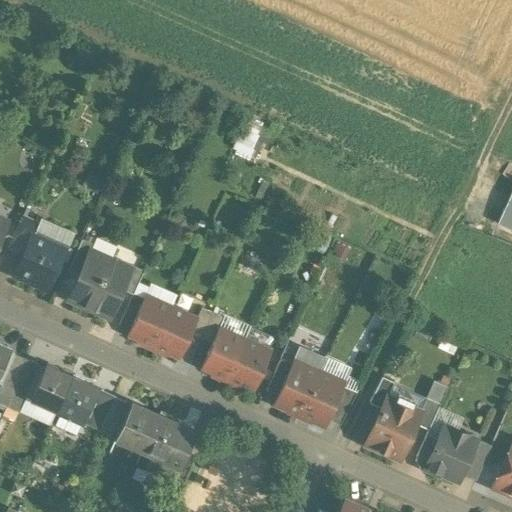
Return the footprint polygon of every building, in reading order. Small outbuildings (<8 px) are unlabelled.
[(249,156),(264,129),(244,118),(229,146),(249,156)] [(511,189),(497,223),(511,229),(511,189)] [(21,217),(7,248),(23,256),(33,232),(35,232),(38,225),(21,217)] [(35,232),(33,232),(23,256),(14,276),(45,290),(64,246),(35,232)] [(80,240),(67,271),(77,276),(88,252),(89,252),(92,245),(80,240)] [(89,252),(88,252),(77,276),(67,300),(108,318),(120,290),(129,270),(128,270),(89,252)] [(129,270),(120,290),(131,295),(132,293),(142,271),(130,266),(128,270),(129,270)] [(131,295),(117,326),(128,331),(143,298),(132,293),(131,295)] [(128,331),(127,335),(141,341),(140,345),(151,350),(170,307),(144,296),(128,331)] [(196,319),(170,307),(151,350),(162,355),(164,351),(178,358),(189,334),(196,319)] [(211,313),(200,308),(196,319),(189,334),(200,339),(211,313)] [(211,313),(200,339),(211,344),(218,328),(222,318),(211,313)] [(244,340),(218,328),(211,344),(200,368),(215,374),(213,378),(224,383),(225,383),(244,340)] [(244,340),(225,383),(236,388),(237,384),(252,391),(270,352),(244,340)] [(0,373),(10,350),(0,345),(0,373)] [(26,359),(15,354),(0,388),(0,403),(5,406),(26,359)] [(26,359),(5,406),(18,412),(38,364),(26,359)] [(279,359),(265,392),(276,397),(290,364),(279,359)] [(276,397),(273,404),(298,416),(318,372),(292,360),(276,397)] [(70,376),(44,364),(29,399),(55,410),(70,376)] [(344,383),(318,372),(298,416),(324,427),(328,420),(342,387),(344,383)] [(70,376),(55,410),(81,422),(96,388),(70,376)] [(393,383),(381,378),(368,403),(380,408),(385,396),(387,397),(393,383)] [(356,393),(342,387),(328,420),(339,425),(356,393)] [(101,392),(86,426),(98,431),(113,397),(101,392)] [(387,397),(385,396),(380,408),(364,445),(398,460),(414,424),(420,411),(419,411),(387,397)] [(98,431),(97,433),(110,439),(126,403),(113,397),(98,431)] [(439,404),(425,398),(419,411),(420,411),(414,424),(427,430),(439,404)] [(157,415),(131,403),(115,439),(141,450),(157,415)] [(183,427),(157,415),(141,450),(167,463),(183,427)] [(476,440),(443,425),(435,442),(426,463),(424,467),(457,482),(461,472),(476,440)] [(183,427),(174,448),(184,453),(184,451),(193,432),(183,427)] [(204,437),(193,432),(184,451),(195,456),(204,437)] [(424,436),(415,458),(426,463),(435,442),(424,436)] [(476,440),(461,472),(476,479),(490,446),(476,440)] [(511,456),(508,465),(503,467),(495,484),(497,488),(511,495),(511,456)] [(377,511),(375,511),(374,511),(367,511),(366,511),(368,508),(343,497),(335,511),(377,511)]
